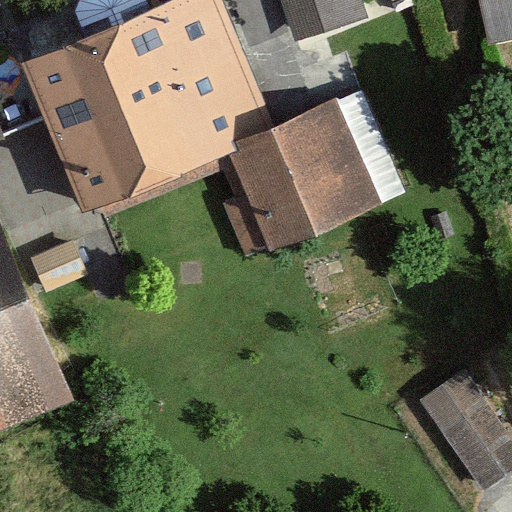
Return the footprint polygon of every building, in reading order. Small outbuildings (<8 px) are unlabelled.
[(284,130),(223,0),(182,0),(35,61),(100,222),(216,177),(210,162),(284,130)] [(366,19),(361,0),(287,0),(297,38),(366,19)] [(511,0),(487,0),(494,40),(511,37),(511,0)] [(251,258),(409,190),(368,95),(284,130),(210,162),(216,177),(251,258)] [(0,435),(91,399),(1,178),(0,178),(0,435)] [(511,430),(468,371),(418,408),(483,495),(511,473),(511,430)]
